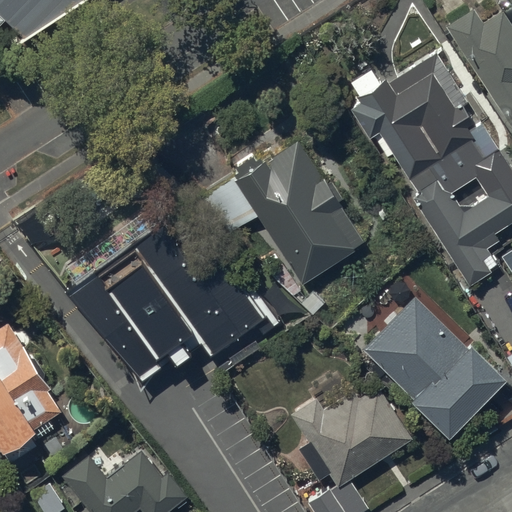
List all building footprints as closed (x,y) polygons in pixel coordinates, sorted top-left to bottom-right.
[(0,0),(0,9),(24,33),(71,0),(0,0)] [(511,28),(500,10),(482,22),(471,5),(447,21),(511,120),(511,119),(511,28)] [(491,250),(486,243),(496,236),(491,228),(511,214),(511,170),(434,48),(387,78),(384,73),(357,90),(361,97),(352,102),(368,127),(377,121),(421,190),(415,194),(469,280),(490,266),(483,255),(491,250)] [(360,239),(295,138),(236,176),(301,276),(360,239)] [(262,311),(222,257),(199,274),(160,221),(70,286),(139,379),(198,336),(209,350),(262,311)] [(498,373),(413,292),(361,347),(446,428),(498,373)] [(0,442),(59,405),(6,321),(0,324),(0,442)] [(410,434),(377,383),(355,396),(350,388),(321,407),(314,396),(291,410),(309,439),(299,445),(317,474),(330,466),(339,480),(348,474),(410,434)] [(159,476),(139,450),(104,477),(87,455),(64,473),(94,511),(124,511),(138,502),(146,511),(154,511),(182,491),(166,471),(159,476)] [(355,511),(368,504),(348,474),(339,480),(307,501),(314,511),(355,511)] [(49,511),(63,503),(48,481),(32,491),(45,511),(49,511)]
